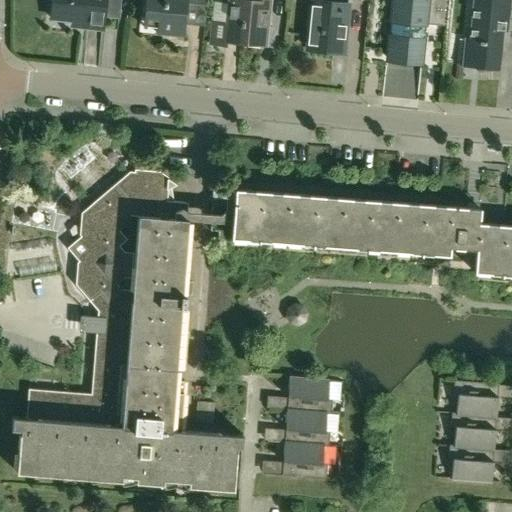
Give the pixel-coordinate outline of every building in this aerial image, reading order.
[(52,0),(50,18),(87,22),(87,27),(103,29),(104,17),(119,19),(121,0),(52,0)] [(146,0),(144,28),(158,29),(157,34),(183,37),(187,4),(207,6),(207,0),(146,0)] [(265,45),(269,0),(248,0),(249,1),(239,0),(229,0),(229,3),(214,1),(209,44),(225,46),(226,41),(265,45)] [(342,53),(348,5),(330,3),(330,0),(312,0),(313,1),(308,50),(342,53)] [(445,26),(447,0),(391,0),(386,57),(421,61),(425,24),(445,26)] [(497,69),(501,30),(506,31),(509,0),(473,0),(470,39),(459,38),(457,65),(497,69)] [(243,435),(180,429),(183,381),(174,380),(178,332),(181,332),(184,296),(180,296),(188,202),(166,200),(167,176),(161,173),(162,171),(134,169),(134,172),(129,171),(82,211),(94,225),(67,248),(77,261),(76,262),(74,283),(94,306),(87,398),(32,393),(30,417),(25,417),(11,416),(10,429),(18,429),(15,472),(233,490),(236,447),(242,447),(243,435)] [(479,223),(480,208),(472,208),(464,207),(227,191),(226,204),(214,203),(211,231),(220,231),(219,238),(211,238),(210,252),(230,254),(231,240),(449,256),(453,249),(475,251),(474,259),(474,264),(474,270),(473,272),(511,274),(511,225),(505,225),(479,223)] [(59,213),(60,200),(48,199),(47,212),(59,213)] [(289,377),(287,397),(286,410),(326,414),(331,414),(332,400),(327,399),(329,380),(289,377)] [(452,394),(457,395),(456,413),(496,416),(498,384),(453,380),(452,394)] [(212,422),(214,402),(198,401),(196,421),(212,422)] [(329,432),(325,431),(326,414),(286,410),(283,443),(323,446),(328,446),(329,432)] [(493,448),(495,430),(496,416),(456,413),(451,412),(450,427),(455,427),(453,445),(493,448)] [(327,464),(322,464),(323,446),(283,443),(281,475),(326,478),(327,464)] [(491,482),(492,462),(493,448),(453,445),(449,445),(447,459),(452,459),(451,478),(491,482)]
